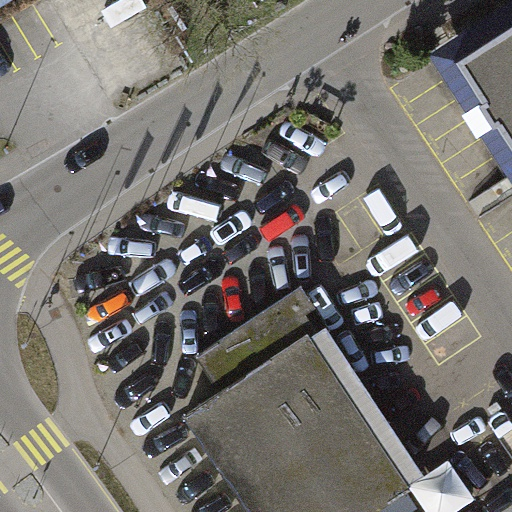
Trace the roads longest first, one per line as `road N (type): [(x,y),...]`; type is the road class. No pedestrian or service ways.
road 1 (residential): [(0,237),(363,0)]
road 2 (secondary): [(73,511),(63,481),(0,402)]
